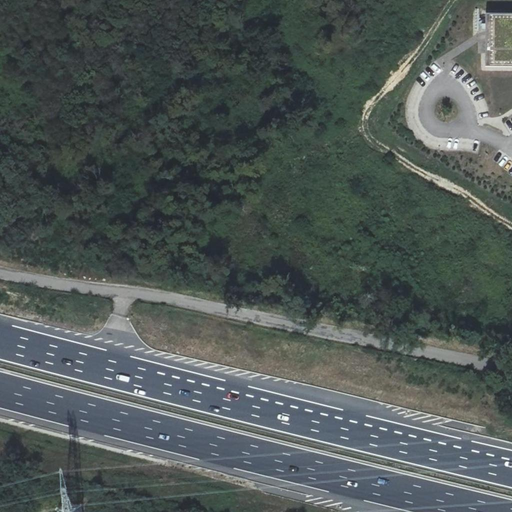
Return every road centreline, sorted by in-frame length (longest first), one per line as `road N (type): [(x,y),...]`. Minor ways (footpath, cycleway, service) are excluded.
road 1 (motorway): [(506,468),(0,340)]
road 2 (unclassified): [(511,370),(135,293),(0,275)]
road 3 (motorway): [(0,390),(483,511)]
